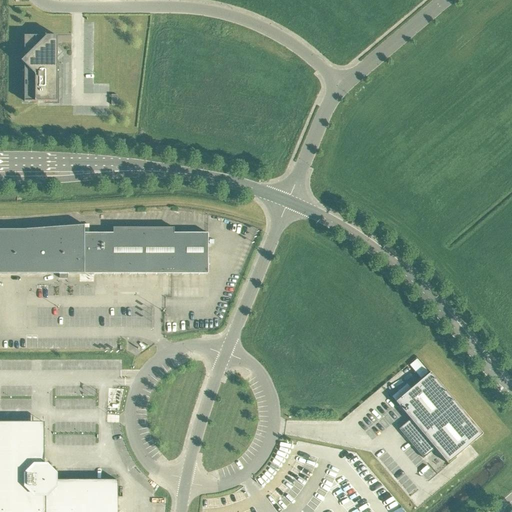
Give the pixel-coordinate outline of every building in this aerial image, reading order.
[(35,36),(24,36),(24,59),(21,62),(24,65),(24,102),(57,102),(57,59),(63,53),(57,48),(57,37),(46,37),(35,47),(35,36)] [(208,274),(208,234),(174,234),(174,228),(113,228),(113,234),(84,234),(84,226),(23,230),(0,230),(0,274),(60,274),(60,277),(66,277),(66,274),(174,274),(208,274)] [(418,357),(410,363),(420,377),(428,372),(418,357)] [(430,373),(395,402),(410,420),(398,430),(423,459),(435,449),(446,462),(447,464),(482,435),(462,411),(430,373)] [(391,395),(395,399),(410,388),(407,383),(391,395)] [(44,455),(44,453),(43,453),(43,454),(31,454),(31,424),(31,422),(30,422),(30,423),(0,422),(0,511),(117,511),(117,481),(117,480),(55,480),(55,477),(55,475),(46,466),(44,466),(44,455)]
